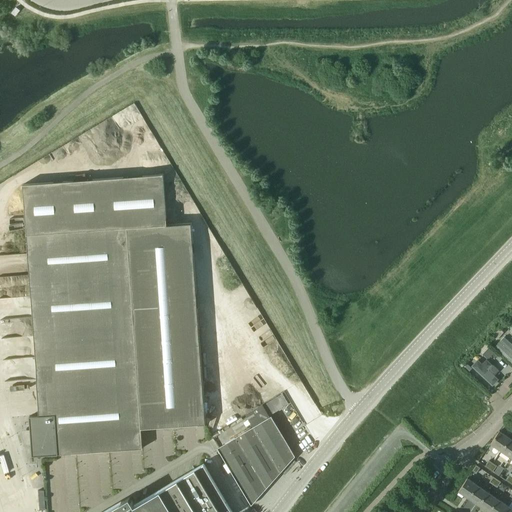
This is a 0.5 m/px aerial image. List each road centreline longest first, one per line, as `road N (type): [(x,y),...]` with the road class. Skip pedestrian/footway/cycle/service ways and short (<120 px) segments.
road 1 (unclassified): [(275,511),(358,410),(511,248)]
road 2 (unknown): [(328,447),(271,347),(210,265)]
road 3 (unknown): [(0,191),(150,173)]
road 4 (unclassified): [(396,511),(496,417)]
